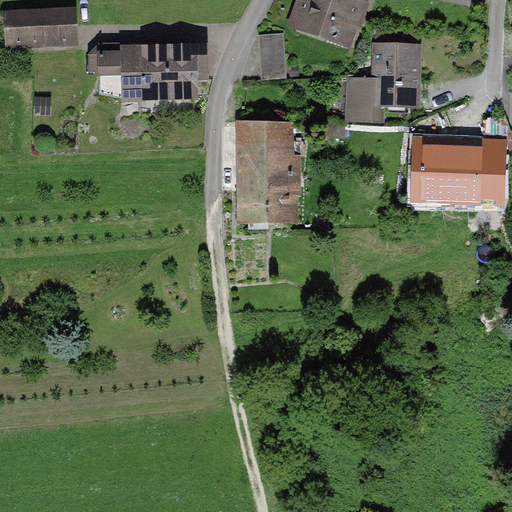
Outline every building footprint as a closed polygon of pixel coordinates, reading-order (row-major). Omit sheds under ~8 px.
[(362,0),(305,0),(299,18),(332,30),(329,37),(347,44),(355,24),(356,25),(363,5),(361,4),(362,0)] [(75,12),(6,15),(7,44),(76,41),(75,12)] [(288,79),(286,34),(260,36),(263,81),(288,79)] [(418,107),(420,47),(378,46),(377,81),(376,106),(381,106),(418,107)] [(195,48),(102,50),(103,96),(125,100),(140,100),(196,99),(195,81),(205,81),(204,65),(196,65),(195,48)] [(381,106),(376,106),(377,81),(350,81),(350,119),(381,120),(381,106)] [(511,147),(511,130),(505,117),(487,121),(487,147),(503,148),(511,148),(511,147)] [(288,123),(243,122),(243,167),(288,166),(288,158),(288,123)] [(440,150),(421,149),(419,198),(475,200),(477,147),(440,145),(440,150)] [(477,147),(475,200),(500,201),(503,148),(487,147),(477,147)] [(288,166),(288,176),(300,176),(300,158),(288,158),(288,166)] [(288,166),(243,167),(243,224),(290,223),(290,197),(295,197),(295,186),(288,186),(288,176),(288,166)]
